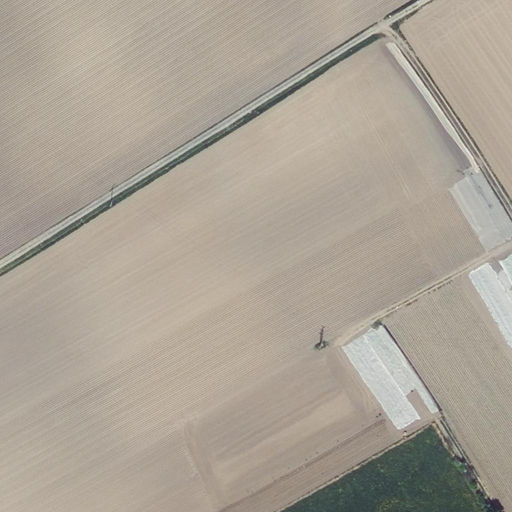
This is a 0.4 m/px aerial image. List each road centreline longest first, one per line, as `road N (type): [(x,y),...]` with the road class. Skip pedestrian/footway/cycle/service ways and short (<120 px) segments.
road 1 (track): [(0,260),(422,0)]
road 2 (track): [(511,209),(383,24)]
